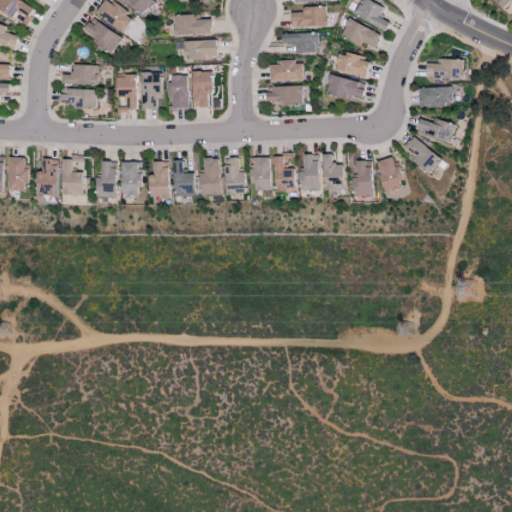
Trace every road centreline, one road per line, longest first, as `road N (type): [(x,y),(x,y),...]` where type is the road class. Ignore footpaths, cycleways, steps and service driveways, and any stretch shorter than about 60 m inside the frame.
road 1 (track): [(481,48),(472,188),(443,316),(428,338),(386,350),(139,338),(62,350),(0,348)]
road 2 (residential): [(438,12),(409,52),(388,100),(388,124),(0,135)]
road 3 (residential): [(79,0),(38,78),(36,139)]
road 4 (residential): [(257,6),(241,134)]
